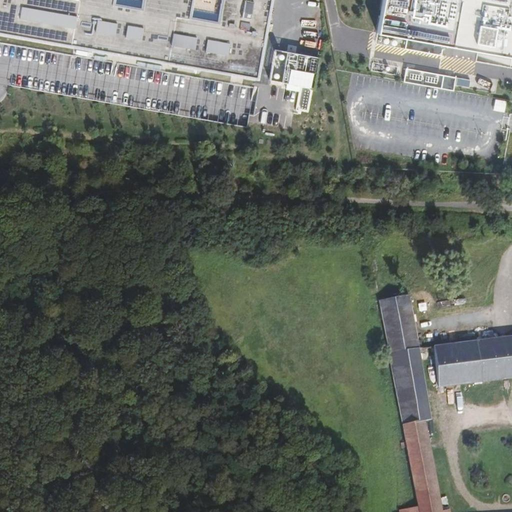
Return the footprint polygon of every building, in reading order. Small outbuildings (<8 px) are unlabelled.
[(0,0),(0,33),(256,78),(269,0),(0,0)] [(511,0),(383,0),(378,33),(511,56),(511,0)] [(310,113),(318,55),(275,49),(271,79),(300,83),(296,111),(310,113)] [(406,69),(405,81),(441,85),(443,73),(406,69)] [(375,301),(399,426),(422,422),(431,419),(412,316),(408,295),(375,301)] [(511,336),(430,347),(435,388),(511,379),(511,336)] [(445,511),(439,511),(438,511),(422,422),(399,426),(414,508),(415,511),(445,511)]
